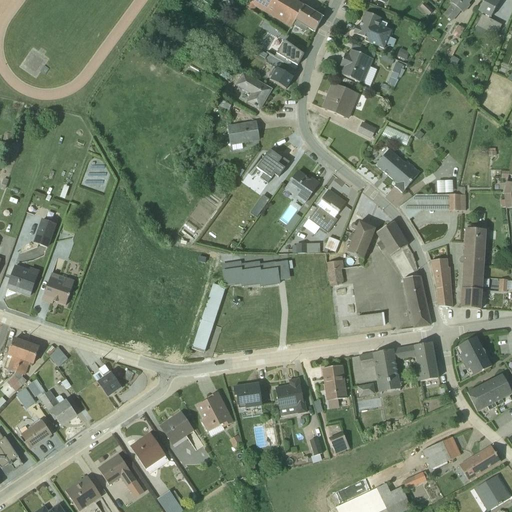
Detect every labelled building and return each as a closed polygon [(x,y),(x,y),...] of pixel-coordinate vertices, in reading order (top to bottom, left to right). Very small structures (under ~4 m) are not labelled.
[(314,33),(322,18),(290,0),(242,0),(248,4),(246,9),(253,13),(256,8),(290,29),(292,26),(304,33),(306,29),(314,33)] [(467,5),(470,0),(452,0),(450,3),(451,5),(443,16),(451,23),(460,12),(462,14),(468,6),(467,5)] [(493,0),(484,0),(477,13),(484,17),(481,16),(473,32),(493,42),(501,26),(488,19),(489,19),(499,3),(493,0)] [(424,4),(419,9),(428,17),(432,12),(424,4)] [(385,46),(392,48),(395,41),(388,38),(391,32),(377,26),(380,19),(365,13),(358,28),(356,27),(353,34),(367,40),(366,43),(383,50),(385,46)] [(459,27),(452,39),(456,41),(464,31),(459,27)] [(303,54),(283,39),(275,51),(295,65),(303,54)] [(400,49),(396,57),(405,61),(408,53),(400,49)] [(339,67),(343,69),(340,76),(362,85),(372,60),(350,51),(348,55),(345,54),(339,67)] [(387,85),(394,88),(397,80),(396,80),(402,66),(396,63),(387,85)] [(293,79),(276,69),(269,81),(286,91),(293,79)] [(206,75),(202,73),(198,81),(201,83),(201,84),(219,94),(224,85),(206,75)] [(272,90),(242,73),(234,86),(249,95),(245,103),(259,112),(272,90)] [(322,109),(348,120),(358,96),(332,86),(322,109)] [(232,105),(221,98),(217,105),(228,111),(232,105)] [(231,146),(232,151),(242,150),(241,145),(259,142),(255,122),(226,127),(230,146),(231,146)] [(375,130),(361,123),(356,133),(370,140),(375,130)] [(384,136),(407,145),(411,136),(388,127),(384,136)] [(423,135),(418,131),(413,137),(418,141),(423,135)] [(401,194),(419,173),(407,162),(404,164),(386,149),(385,149),(386,150),(382,155),(382,158),(375,166),(396,184),(393,187),(401,194)] [(263,174),(259,179),(267,184),(273,175),(278,178),(289,163),(281,158),(280,159),(269,151),(256,169),(263,174)] [(437,168),(431,163),(427,168),(433,172),(437,168)] [(203,171),(199,177),(211,188),(221,178),(211,169),(206,174),(203,171)] [(297,171),(284,191),(304,205),(319,184),(311,179),(309,181),(305,178),(305,177),(297,171)] [(229,175),(226,181),(232,184),(235,179),(229,175)] [(3,179),(0,187),(0,189),(5,191),(8,181),(3,179)] [(186,179),(182,186),(195,193),(199,185),(186,179)] [(436,195),(452,194),(452,182),(436,182),(436,195)] [(504,209),(505,210),(511,208),(511,183),(506,182),(505,183),(502,195),(504,209)] [(63,186),(59,199),(64,200),(68,188),(66,187),(66,186),(65,186),(64,187),(63,186)] [(334,219),(345,204),(327,191),(316,207),(316,208),(315,209),(313,208),(315,210),(308,220),(308,221),(303,228),(314,236),(318,231),(326,235),(336,221),(334,219)] [(465,212),(465,196),(448,196),(448,212),(465,212)] [(261,199),(253,211),(259,215),(267,203),(261,199)] [(300,219),(295,215),(285,230),(290,234),(300,219)] [(41,220),(32,244),(47,249),(56,225),(41,220)] [(354,224),(352,224),(350,226),(350,228),(351,230),(355,231),(353,235),(351,234),(348,241),(350,243),(346,254),(362,260),(375,230),(358,223),(357,224),(354,224)] [(392,223),(375,234),(379,242),(376,245),(380,252),(384,250),(389,257),(407,247),(392,223)] [(475,230),(475,226),(466,225),(465,229),(462,229),(461,247),(463,248),(461,289),(481,291),(485,231),(475,230)] [(328,238),(324,249),(334,253),(339,242),(328,238)] [(293,247),(293,255),(319,254),(319,245),(295,245),(295,247),(293,247)] [(436,290),(450,288),(449,269),(447,268),(446,260),(430,262),(436,290)] [(327,273),(343,270),(342,261),(326,264),(327,273)] [(240,262),(221,265),(224,288),(240,286),(241,288),(259,286),(259,288),(279,285),(279,282),(289,280),(288,271),(293,270),(291,262),(287,262),(259,266),(259,263),(240,265),(240,262)] [(14,266),(6,290),(29,298),(39,272),(30,268),(28,271),(14,266)] [(327,273),(329,287),(342,285),(340,271),(327,273)] [(419,277),(402,280),(413,329),(428,327),(429,326),(430,325),(419,277)] [(50,279),(41,301),(51,305),(52,302),(65,306),(74,282),(65,279),(64,283),(50,279)] [(499,292),(508,292),(509,280),(499,279),(499,292)] [(161,304),(158,322),(176,325),(179,308),(190,310),(193,293),(165,288),(166,284),(153,281),(150,302),(161,304)] [(212,285),(191,350),(203,354),(225,289),(212,285)] [(450,288),(436,290),(438,308),(451,308),(450,288)] [(481,291),(461,289),(460,309),(479,311),(481,291)] [(234,299),(229,304),(230,310),(236,312),(241,308),(240,301),(234,299)] [(383,314),(356,318),(358,330),(384,327),(383,314)] [(481,350),(475,338),(457,348),(454,349),(458,357),(461,364),(483,353),(482,351),(481,350)] [(3,368),(15,373),(26,344),(14,340),(3,368)] [(26,344),(15,373),(24,376),(28,366),(31,367),(38,349),(26,344)] [(418,383),(430,381),(437,379),(431,344),(413,347),(418,383)] [(51,347),(44,354),(48,358),(55,350),(51,347)] [(415,358),(413,347),(359,357),(358,357),(360,366),(360,367),(374,365),(378,394),(379,394),(400,391),(400,390),(395,361),(414,358),(415,358)] [(57,368),(66,360),(58,350),(49,358),(57,368)] [(483,353),(461,364),(465,371),(469,379),(473,377),(490,368),(483,356),(483,353)] [(341,367),(321,370),(326,402),(345,399),(341,367)] [(99,372),(92,377),(107,398),(120,389),(108,372),(102,376),(99,372)] [(126,372),(122,380),(129,383),(133,375),(126,372)] [(6,384),(16,393),(26,382),(21,378),(22,376),(15,373),(8,380),(9,381),(6,384)] [(466,394),(476,413),(486,408),(488,412),(502,404),(501,401),(511,395),(507,388),(507,386),(506,384),(504,382),(501,376),(466,394)] [(66,380),(60,384),(65,390),(70,386),(66,380)] [(280,418),(306,413),(304,401),(302,401),(298,380),(288,382),(289,387),(285,388),(285,387),(275,389),(280,418)] [(28,382),(25,385),(34,398),(44,392),(36,381),(31,385),(28,382)] [(245,410),(261,407),(258,383),(232,387),(233,397),(234,398),(235,397),(237,407),(238,407),(238,410),(245,409),(245,410)] [(372,385),(356,388),(358,399),(374,396),(372,385)] [(35,404),(25,389),(15,396),(25,411),(35,404)] [(49,392),(39,399),(54,421),(56,419),(61,426),(75,417),(61,397),(58,397),(55,399),(49,392)] [(222,429),(232,423),(217,394),(207,398),(207,399),(208,401),(196,407),(203,421),(201,422),(207,433),(220,426),(222,429)] [(322,413),(319,402),(313,403),(317,415),(322,413)] [(193,432),(180,413),(158,427),(172,447),(193,432)] [(20,436),(31,451),(51,437),(39,420),(26,429),(28,431),(20,436)] [(341,433),(328,439),(335,455),(346,450),(346,452),(349,451),(341,433)] [(149,475),(168,462),(165,457),(149,434),(129,447),(145,471),(145,470),(149,475)] [(0,469),(5,477),(22,466),(5,439),(3,440),(1,437),(0,435),(0,469)] [(242,446),(237,436),(228,441),(233,450),(242,446)] [(421,452),(430,470),(431,469),(432,471),(446,464),(446,463),(459,456),(451,438),(421,452)] [(309,442),(313,457),(321,455),(316,440),(309,442)] [(499,463),(490,448),(458,467),(468,483),(499,463)] [(144,494),(139,487),(118,455),(97,469),(108,487),(120,479),(135,500),(144,494)] [(402,482),(406,490),(425,481),(425,480),(427,478),(424,473),(422,474),(421,473),(402,482)] [(64,492),(77,511),(79,511),(101,498),(86,477),(64,492)] [(473,490),(486,511),(487,511),(509,499),(495,477),(473,490)] [(335,509),(336,511),(404,511),(410,509),(400,488),(389,493),(385,485),(335,509)] [(156,500),(164,511),(181,511),(182,511),(169,492),(156,500)]
